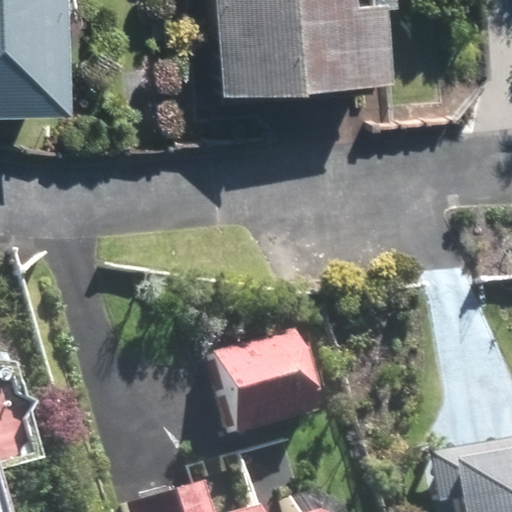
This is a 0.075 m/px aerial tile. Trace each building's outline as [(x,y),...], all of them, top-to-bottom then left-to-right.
[(47,0),(0,0),(0,104),(50,104),(47,0)] [(358,0),(214,0),(220,78),(364,67),(358,0)] [(285,348),(213,367),(228,423),(299,404),(285,348)] [(511,511),(511,455),(449,467),(456,511),(511,511)] [(196,511),(191,492),(131,509),(132,511),(196,511)]
